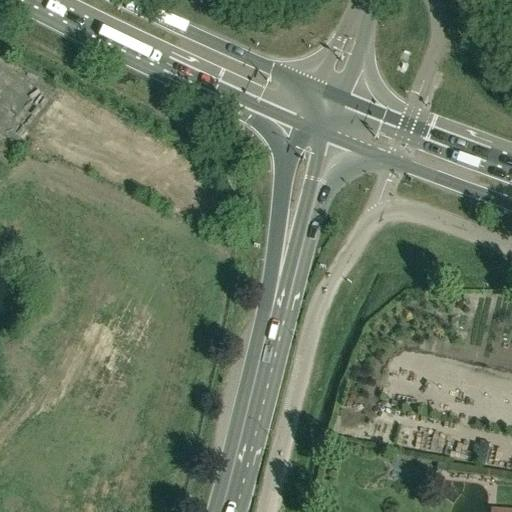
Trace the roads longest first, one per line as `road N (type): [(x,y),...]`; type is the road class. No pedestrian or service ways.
road 1 (unclassified): [(264,511),(313,319),(374,219),(407,211),(511,248)]
road 2 (tertiary): [(228,511),(277,300),(327,135)]
road 3 (primary): [(35,0),(327,135)]
road 4 (primary): [(335,99),(116,0)]
road 5 (primary): [(327,135),(511,204)]
road 6 (primary): [(511,161),(335,99)]
